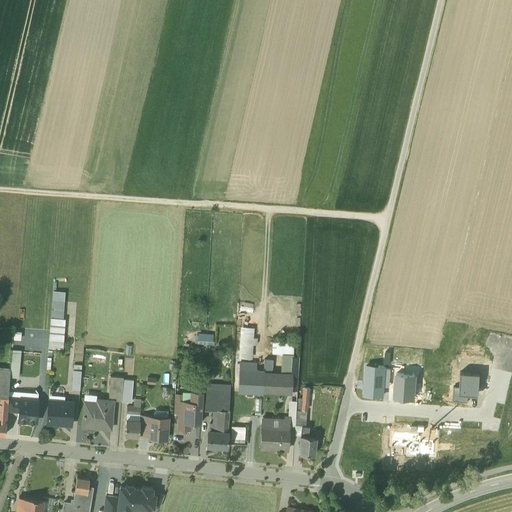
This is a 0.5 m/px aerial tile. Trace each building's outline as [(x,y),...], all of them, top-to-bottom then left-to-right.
[(63,289),(52,288),(52,298),(63,299),(63,289)] [(52,298),(51,310),(50,315),(62,316),(63,299),(52,298)] [(62,316),(50,315),(49,336),(63,337),(64,316),(62,316)] [(213,340),(213,329),(198,329),(197,340),(213,340)] [(257,335),(240,334),(239,354),(247,354),(247,348),(251,349),(251,342),(256,342),(257,335)] [(292,339),(272,339),(271,346),(274,348),(282,348),(282,351),(292,351),(292,339)] [(12,346),(10,367),(9,373),(18,374),(20,346),(12,346)] [(292,351),(282,351),(281,371),(291,371),(297,372),(298,353),(292,353),(292,351)] [(270,356),(263,356),(263,367),(263,368),(263,370),(270,370),(271,357),(270,356)] [(364,391),(384,393),(384,383),(386,364),(386,362),(366,360),(364,391)] [(10,367),(0,365),(0,383),(8,384),(9,373),(10,367)] [(73,366),(71,386),(79,387),(81,367),(73,366)] [(255,367),(239,366),(237,387),(262,388),(263,370),(263,368),(263,367),(255,367)] [(460,383),(460,390),(468,390),(479,391),(480,369),(461,368),(460,383)] [(394,394),(416,395),(417,370),(396,369),(394,394)] [(270,370),(263,370),(262,384),(290,386),(291,371),(281,371),(270,370)] [(123,373),(110,372),(108,396),(112,397),(121,397),(123,375),(123,373)] [(132,375),(123,375),(121,397),(131,398),(132,375)] [(229,382),(202,381),(202,389),(201,406),(214,406),(219,407),(219,406),(227,407),(229,382)] [(460,383),(454,382),(453,397),(468,398),(468,390),(460,390),(460,383)] [(8,384),(0,383),(0,403),(7,404),(7,403),(8,393),(8,384)] [(192,389),(192,398),(180,398),(179,408),(178,425),(188,425),(189,418),(201,419),(201,406),(202,389),(192,389)] [(20,394),(8,393),(7,403),(7,404),(7,406),(19,407),(20,394)] [(37,395),(20,394),(19,407),(18,417),(36,418),(37,395)] [(108,396),(97,395),(97,400),(84,399),(83,410),(83,409),(82,413),(83,413),(83,419),(101,421),(101,424),(110,424),(112,397),(108,396)] [(72,398),(48,396),(47,416),(62,417),(62,421),(71,421),(72,398)] [(131,402),(126,402),(126,410),(134,410),(134,402),(131,402)] [(219,407),(214,406),(214,411),(216,412),(215,421),(209,420),(208,427),(207,441),(226,443),(228,407),(227,407),(219,406),(219,407)] [(305,408),(295,407),(294,418),(294,422),(300,423),(301,422),(304,422),(305,408)] [(134,410),(126,410),(124,432),(138,433),(140,411),(134,410)] [(150,413),(142,412),(141,430),(149,431),(150,413)] [(167,414),(150,413),(149,431),(148,434),(166,435),(167,414)] [(230,440),(245,441),(246,422),(231,421),(230,440)] [(288,423),(261,422),(260,444),(286,446),(288,423)] [(315,434),(307,433),(309,423),(304,422),(301,422),(300,423),(299,432),(298,440),(300,440),(299,449),(313,451),(315,434)] [(82,473),(79,473),(78,474),(76,473),(72,500),(73,501),(71,511),(88,511),(93,483),(88,482),(89,475),(83,474),(82,473)] [(131,504),(149,506),(150,502),(153,502),(154,491),(151,491),(152,484),(141,483),(141,485),(133,484),(133,482),(125,481),(125,483),(119,482),(118,494),(117,508),(130,509),(131,504)] [(164,492),(154,491),(153,502),(159,503),(164,492)] [(116,511),(117,508),(118,494),(105,492),(103,511),(116,511)] [(40,511),(43,496),(19,493),(16,511),(40,511)] [(72,500),(63,499),(60,511),(71,511),(73,501),(72,500)] [(310,511),(311,508),(287,503),(285,510),(285,511),(310,511)]
